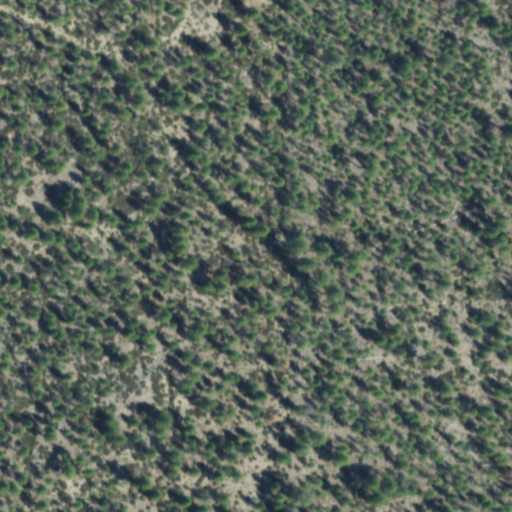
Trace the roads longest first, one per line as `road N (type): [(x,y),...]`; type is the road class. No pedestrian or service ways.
road 1 (track): [(75,511),(172,496),(203,426),(208,377),(190,298),(177,267),(0,214)]
road 2 (track): [(208,0),(189,69),(206,199),(177,267)]
road 3 (track): [(0,1),(189,69)]
